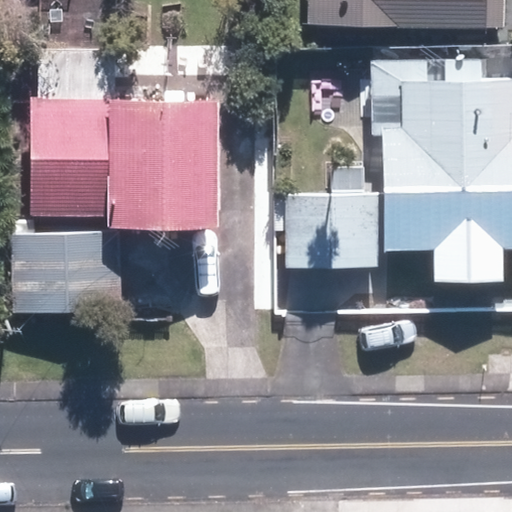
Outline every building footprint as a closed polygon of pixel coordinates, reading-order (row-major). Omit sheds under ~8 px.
[(318,0),(318,12),(510,16),(509,0),(318,0)] [(511,235),(511,67),(414,68),(414,117),(405,117),(405,236),(452,236),(452,262),(507,262),(507,236),(511,235)] [(43,92),(44,200),(129,199),(129,203),(233,202),(231,85),(131,86),(131,91),(43,92)] [(382,189),(299,189),(300,251),(382,250),(382,189)] [(21,231),(24,302),(126,298),(124,228),(21,231)]
